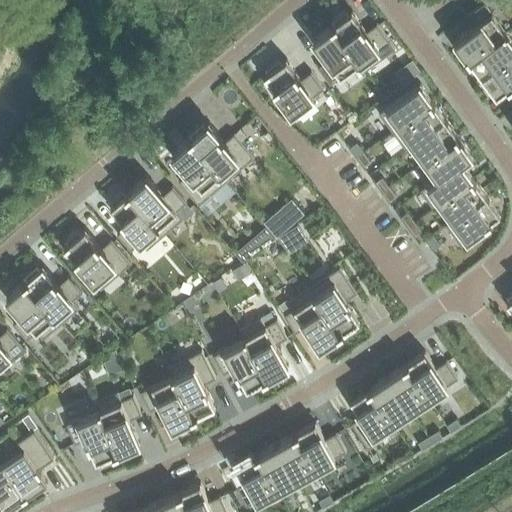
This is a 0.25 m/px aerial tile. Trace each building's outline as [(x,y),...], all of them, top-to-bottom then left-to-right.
[(457,42),(453,45),(464,60),(468,57),(469,59),(506,31),(485,2),(467,14),(475,25),(455,39),(457,42)] [(346,8),(332,19),(334,23),(333,24),(332,25),(360,62),(359,63),(365,70),(395,48),(377,23),(367,31),(352,10),(349,12),(346,8)] [(332,25),(313,39),(328,59),(318,66),(330,83),(359,63),(360,62),(332,25)] [(511,39),(506,31),(469,59),(482,77),(511,54),(511,39)] [(511,54),(482,77),(496,97),(511,85),(511,54)] [(268,72),(264,75),(294,116),(316,100),(314,96),(324,88),(311,71),(301,78),(287,58),(283,61),(280,57),(265,68),(268,72)] [(420,82),(379,112),(392,130),(433,100),(420,82)] [(433,100),(392,130),(405,147),(446,117),(433,100)] [(446,117),(405,147),(418,165),(458,135),(446,117)] [(203,121),(189,133),(192,136),(190,138),(227,180),(254,156),(234,133),(225,141),(208,122),(206,124),(203,121)] [(458,135),(418,165),(430,182),(431,182),(462,159),(463,161),(472,154),(458,135)] [(190,138),(172,153),(188,172),(179,181),(199,204),(227,180),(190,138)] [(357,142),(350,146),(358,156),(364,151),(357,142)] [(364,151),(358,156),(365,166),(371,161),(364,151)] [(430,182),(421,189),(434,208),(438,205),(438,204),(474,177),(463,161),(462,159),(431,182),(430,182)] [(147,175),(129,191),(165,233),(183,217),(177,210),(187,202),(173,186),(163,194),(147,175)] [(382,176),(376,181),(383,191),(389,186),(382,176)] [(474,177),(438,204),(438,205),(450,221),(450,222),(487,194),(474,177)] [(389,186),(383,191),(390,200),(396,196),(389,186)] [(124,189),(110,201),(113,204),(110,206),(127,225),(117,234),(131,250),(141,241),(147,248),(165,233),(129,191),(127,192),(124,189)] [(450,221),(446,224),(460,243),(501,213),(487,194),(450,222),(450,221)] [(408,211),(401,216),(408,226),(415,221),(408,211)] [(415,221),(408,226),(416,235),(422,231),(415,221)] [(298,225),(280,237),(290,251),(308,240),(298,225)] [(265,226),(236,252),(242,260),(272,233),(265,226)] [(68,243),(64,246),(66,248),(101,288),(131,262),(111,239),(102,247),(85,228),(82,231),(79,227),(65,239),(68,243)] [(433,234),(427,239),(434,249),(441,244),(433,234)] [(37,263),(23,275),(26,279),(25,280),(61,322),(79,307),(73,300),(82,291),(69,275),(59,284),(43,265),(40,267),(37,263)] [(340,266),(309,286),(340,333),(342,332),(344,336),(360,326),(357,322),(360,320),(346,299),(357,292),(340,266)] [(25,280),(7,296),(23,315),(13,323),(27,339),(37,331),(43,338),(61,322),(25,280)] [(295,307),(284,314),(296,332),(306,325),(320,346),(339,333),(340,333),(309,286),(308,287),(290,299),(295,307)] [(261,316),(239,328),(244,337),(245,336),(268,376),(289,365),(276,343),(287,337),(277,318),(266,325),(261,316)] [(0,368),(24,348),(7,328),(0,334),(0,368)] [(244,337),(213,354),(224,373),(235,366),(247,388),(250,387),(252,391),(268,382),(266,377),(268,376),(245,336),(244,337)] [(202,349),(168,366),(172,375),(174,374),(195,415),(196,415),(198,419),(215,411),(213,407),(216,405),(204,383),(216,377),(202,349)] [(425,350),(405,363),(428,397),(458,377),(446,360),(436,367),(425,350)] [(405,363),(387,375),(410,409),(428,397),(405,363)] [(172,375),(141,391),(150,410),(162,404),(173,426),(195,415),(174,374),(172,375)] [(387,375),(369,387),(392,421),(410,409),(387,375)] [(369,387),(351,399),(362,415),(351,422),(368,448),(381,440),(376,432),(392,421),(369,387)] [(118,390),(95,400),(99,409),(100,409),(119,451),(140,441),(130,419),(142,414),(134,394),(122,399),(118,390)] [(99,409),(66,423),(75,443),(86,438),(96,461),(99,459),(101,464),(118,456),(116,452),(117,451),(119,451),(100,409),(99,409)] [(29,413),(22,418),(31,431),(38,426),(29,413)] [(457,418),(447,424),(451,431),(461,424),(457,418)] [(316,421),(295,432),(315,468),(346,450),(336,432),(325,438),(316,421)] [(22,449),(2,463),(25,497),(48,482),(38,468),(54,458),(35,429),(17,441),(22,449)] [(439,429),(428,436),(432,443),(443,436),(439,429)] [(295,432),(276,442),(296,478),(315,468),(295,432)] [(428,436),(418,442),(422,449),(432,443),(428,436)] [(276,442),(257,453),(277,488),(296,478),(276,442)] [(247,481),(236,487),(246,505),(277,488),(257,453),(238,463),(247,481)] [(0,505),(4,511),(25,497),(2,463),(0,464),(0,505)] [(201,482),(179,491),(188,511),(228,511),(220,494),(209,500),(201,482)] [(188,511),(179,491),(159,500),(164,511),(188,511)] [(329,494),(319,500),(323,507),(333,501),(329,494)] [(164,511),(159,500),(140,509),(141,511),(164,511)]
